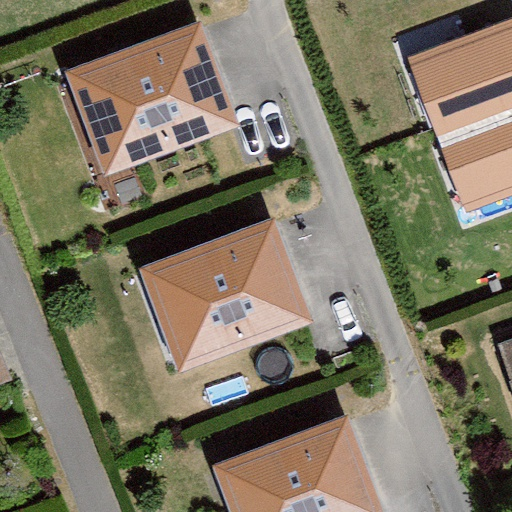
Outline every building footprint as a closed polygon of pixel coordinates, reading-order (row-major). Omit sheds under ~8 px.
[(511,200),(511,22),(408,62),(467,217),(511,200)] [(240,131),(201,28),(64,80),(103,183),(240,131)] [(314,329),(274,224),(139,274),(179,380),(314,329)] [(0,377),(13,373),(0,338),(0,377)] [(511,339),(494,346),(511,396),(511,339)] [(380,511),(347,422),(212,472),(226,511),(380,511)]
